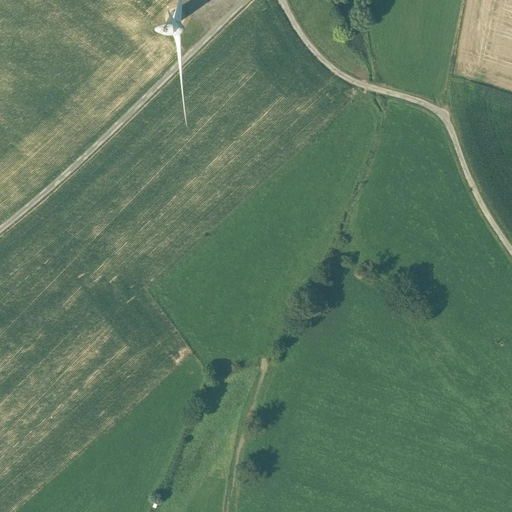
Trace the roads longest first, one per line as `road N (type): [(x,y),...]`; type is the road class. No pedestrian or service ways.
road 1 (unclassified): [(511,248),(465,175),(442,115),(340,75),(282,0)]
road 2 (unclassified): [(245,0),(0,228)]
